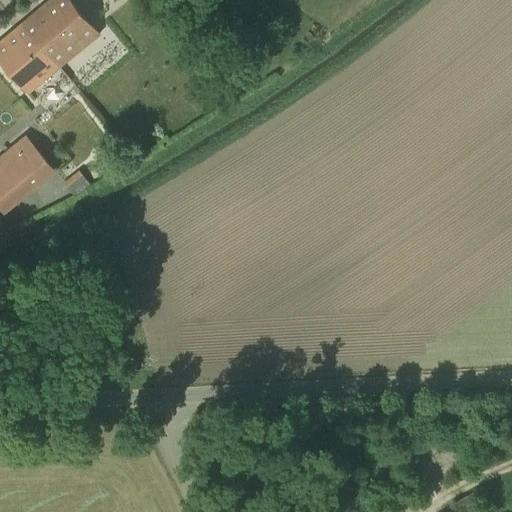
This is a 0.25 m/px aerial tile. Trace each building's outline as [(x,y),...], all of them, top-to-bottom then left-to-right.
[(72,0),(49,0),(23,23),(59,67),(100,33),(72,0)] [(59,67),(23,23),(0,41),(0,59),(27,93),(59,67)] [(56,171),(25,134),(0,154),(0,207),(5,214),(56,171)] [(79,170),(64,182),(76,196),(91,184),(79,170)] [(119,272),(102,278),(112,306),(129,300),(119,272)] [(324,511),(352,511),(341,486),(327,492),(334,507),(324,511)] [(455,501),(459,508),(451,511),(482,511),(473,492),(455,501)]
